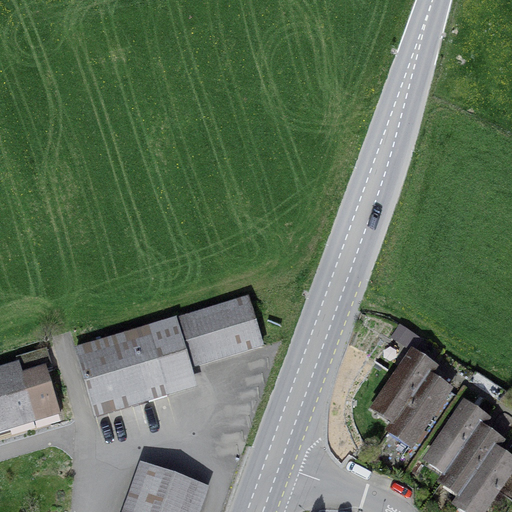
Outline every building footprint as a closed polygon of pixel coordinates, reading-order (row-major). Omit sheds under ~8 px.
[(190,368),(262,347),(247,299),(147,329),(168,396),(196,387),(190,368)] [(168,396),(147,329),(76,351),(96,418),(168,396)] [(428,377),(434,368),(413,354),(390,387),(388,385),(371,409),(395,426),(428,377)] [(0,431),(58,414),(46,371),(22,379),(18,367),(0,372),(0,431)] [(388,435),(409,449),(449,391),(428,377),(395,426),(388,435)] [(486,420),(465,406),(432,454),(452,467),(446,476),(447,477),(486,420)] [(467,489),(460,498),(462,499),(501,442),(480,428),(447,477),(467,489)] [(501,442),(462,499),(463,500),(457,509),(460,511),(483,511),(498,491),(511,470),(511,461),(495,451),(501,442)] [(141,466),(124,511),(198,511),(207,490),(141,466)] [(511,470),(498,491),(511,500),(511,470)]
